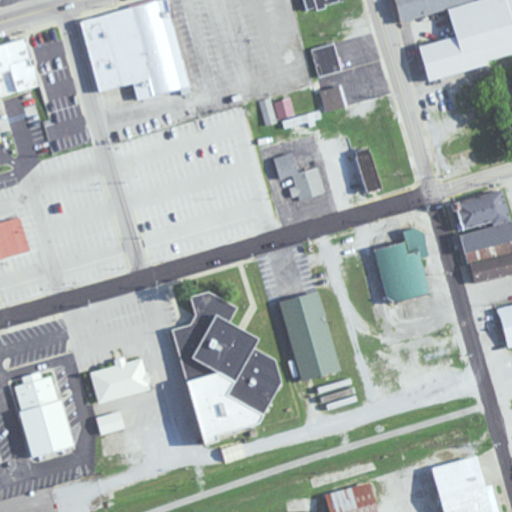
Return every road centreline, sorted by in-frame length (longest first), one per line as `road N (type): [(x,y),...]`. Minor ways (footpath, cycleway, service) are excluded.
road 1 (residential): [(0,321),(430,196)]
road 2 (residential): [(511,493),(430,196)]
road 3 (residential): [(149,278),(65,3)]
road 4 (secondary): [(430,196),(379,0)]
